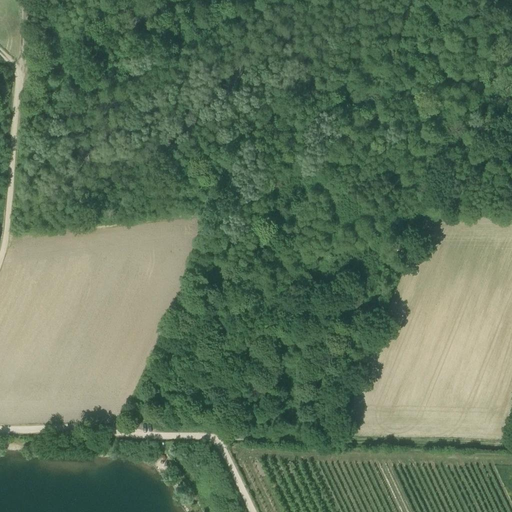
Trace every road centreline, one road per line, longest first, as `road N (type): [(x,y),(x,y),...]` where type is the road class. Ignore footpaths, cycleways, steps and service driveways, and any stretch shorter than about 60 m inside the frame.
road 1 (track): [(216,437),(511,449)]
road 2 (track): [(216,437),(0,430)]
road 3 (track): [(14,107),(195,0)]
road 4 (track): [(14,107),(10,232)]
